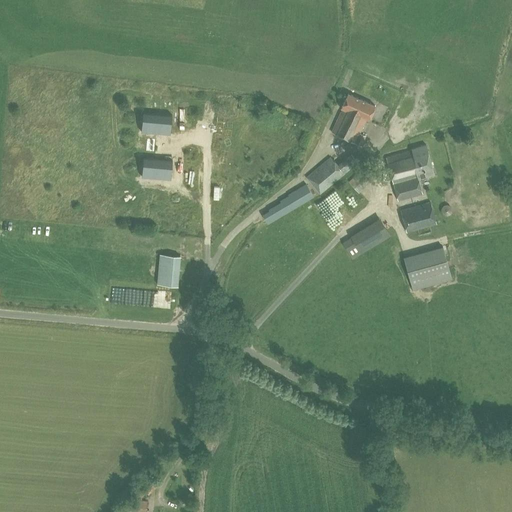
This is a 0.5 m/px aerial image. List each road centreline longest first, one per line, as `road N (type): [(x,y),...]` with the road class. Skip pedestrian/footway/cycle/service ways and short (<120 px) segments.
road 1 (unclassified): [(511,434),(347,400),(233,342),(188,330),(0,313)]
road 2 (unknown): [(244,348),(263,318),(389,192)]
road 3 (unknown): [(219,338),(218,401),(161,493)]
